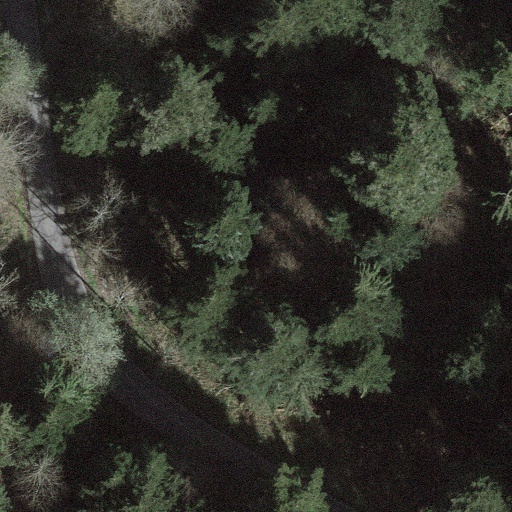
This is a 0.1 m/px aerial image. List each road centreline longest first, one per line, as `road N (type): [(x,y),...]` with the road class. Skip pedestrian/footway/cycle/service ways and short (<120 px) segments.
road 1 (unclassified): [(25,0),(61,273),(91,347),(157,411),(328,511)]
road 2 (track): [(511,145),(498,0)]
